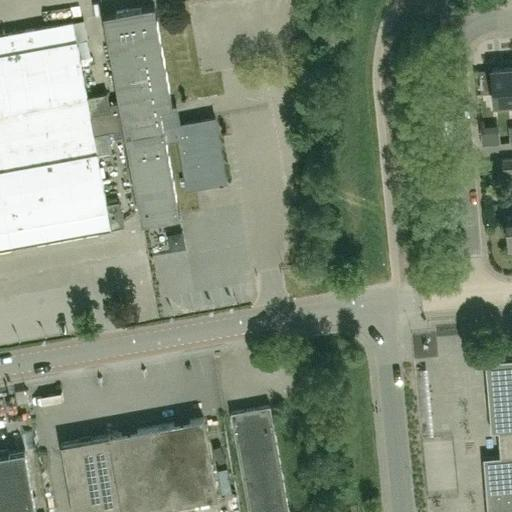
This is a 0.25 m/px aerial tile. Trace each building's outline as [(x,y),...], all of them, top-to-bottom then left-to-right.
[(0,248),(125,226),(121,199),(107,202),(98,152),(110,150),(107,131),(115,130),(116,137),(128,135),(143,222),(182,215),(168,140),(180,138),(189,188),(228,180),(217,118),(178,125),(156,4),(106,14),(121,101),(110,103),(108,92),(88,96),(75,20),(0,34),(0,248)] [(511,101),(511,66),(491,68),(493,103),(511,101)] [(510,246),(511,245),(511,157),(502,158),(502,174),(511,173),(511,213),(507,214),(510,246)] [(322,178),(312,178),(310,201),(320,202),(322,178)] [(501,455),(484,457),(488,511),(511,511),(511,357),(486,360),(491,431),(499,431),(501,455)] [(290,511),(272,407),(234,413),(251,511),(290,511)] [(63,444),(75,511),(131,511),(219,496),(204,418),(63,444)] [(0,511),(37,511),(26,447),(0,452),(0,511)]
